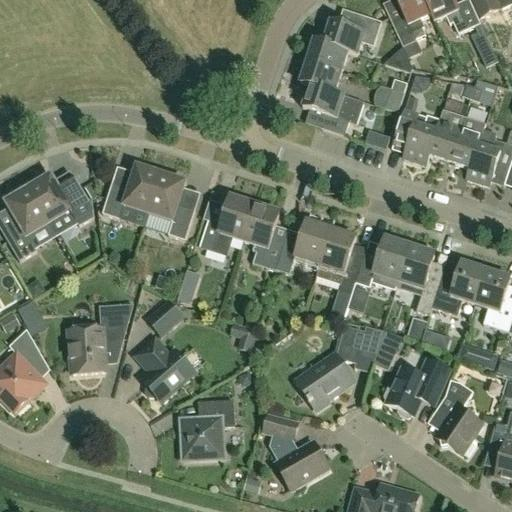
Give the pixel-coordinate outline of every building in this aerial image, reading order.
[(435,25),(423,0),(394,0),(404,20),(391,26),(402,49),(408,59),(422,53),(416,43),(426,39),(423,32),(425,31),(421,23),(431,18),(435,25)] [(423,0),(435,25),(446,20),(450,28),(453,27),(459,38),(474,28),(477,34),(471,36),(487,68),(498,63),(469,3),(456,8),(451,0),(423,0)] [(511,6),(511,1),(511,0),(468,0),(479,22),(511,6)] [(313,37),(311,43),(358,59),(362,47),(374,50),(381,22),(342,10),(341,19),(330,18),(328,25),(325,36),(313,37)] [(358,59),(311,43),(304,64),(342,76),(348,56),(358,59)] [(402,49),(383,65),(411,74),(412,68),(408,59),(402,49)] [(335,96),(342,76),(304,64),(301,86),(364,106),(365,106),(335,96)] [(405,96),(407,88),(395,84),(393,92),(405,96)] [(357,129),(364,106),(301,86),(300,87),(310,90),(303,112),(326,119),(321,132),(345,140),(349,126),(357,129)] [(398,117),(405,96),(393,92),(392,93),(382,90),(380,91),(378,94),(376,98),(375,102),(375,106),(376,109),(398,117)] [(437,135),(436,135),(423,131),(427,121),(414,117),(419,104),(409,101),(392,153),(405,157),(404,162),(426,170),(430,159),(429,159),(437,135)] [(450,166),(464,122),(442,115),(436,135),(437,135),(429,159),(430,159),(450,166)] [(478,149),(484,133),(483,133),(485,129),(464,122),(450,166),(470,173),(471,173),(478,149)] [(390,139),(370,131),(365,144),(386,151),(390,139)] [(510,173),(511,167),(511,150),(495,145),(497,138),(484,133),(478,149),(471,173),(470,173),(467,183),(490,190),(496,170),(509,174),(510,172),(510,173)] [(149,217),(163,174),(149,169),(148,173),(137,170),(130,193),(113,187),(103,217),(120,223),(125,209),(149,217)] [(178,179),(163,174),(149,217),(174,225),(169,239),(186,245),(196,214),(180,209),(187,186),(177,183),(178,179)] [(39,182),(27,189),(50,228),(71,215),(80,230),(94,222),(93,214),(80,192),(67,200),(63,199),(51,180),(41,186),(39,182)] [(50,228),(27,189),(15,197),(17,200),(6,206),(18,226),(17,230),(4,238),(20,266),(37,255),(28,240),(50,228)] [(233,242),(244,245),(255,210),(246,207),(247,203),(236,200),(234,203),(231,202),(227,215),(214,211),(201,251),(223,258),(227,247),(231,248),(233,242)] [(276,274),(289,234),(276,229),(280,218),(255,210),(244,245),(255,249),(253,255),(257,256),(253,268),(276,275),(276,274)] [(321,269),(332,233),(307,225),(303,238),(289,234),(276,274),(290,278),(295,260),(321,269)] [(353,298),(367,253),(354,248),(357,241),(332,233),(321,269),(317,280),(341,288),(339,294),(353,298)] [(398,292),(411,251),(385,242),(383,250),(370,245),(367,253),(353,298),(357,287),(370,291),(372,284),(398,292)] [(430,319),(446,269),(433,264),(435,259),(411,251),(398,292),(421,300),(417,315),(430,319)] [(476,308),(487,274),(462,266),(460,273),(446,269),(430,319),(432,312),(458,320),(463,304),(476,308)] [(509,336),(511,325),(511,289),(510,289),(511,282),(487,274),(476,308),(489,312),(484,328),(509,336)] [(169,306),(149,325),(162,340),(183,321),(169,306)] [(69,335),(73,379),(107,377),(104,345),(125,344),(122,310),(100,311),(102,333),(69,335)] [(367,331),(365,335),(347,331),(343,347),(338,362),(336,358),(297,385),(317,415),(330,406),(328,403),(354,385),(343,368),(348,365),(355,367),(354,373),(372,377),(383,335),(367,331)] [(0,375),(0,377),(3,380),(0,382),(0,401),(9,411),(12,413),(14,415),(18,415),(21,414),(23,412),(42,393),(44,390),(44,388),(42,385),(30,372),(42,360),(28,334),(10,351),(17,359),(0,375)] [(156,344),(137,361),(151,378),(143,385),(148,391),(147,393),(146,398),(150,402),(155,402),(156,400),(162,407),(195,377),(176,356),(171,361),(156,344)] [(420,379),(402,371),(386,408),(414,420),(421,404),(434,410),(450,373),(427,363),(420,379)] [(483,429),(462,414),(474,397),(461,388),(451,385),(447,400),(428,428),(440,436),(436,441),(463,459),(483,429)] [(205,422),(181,424),(183,465),(225,463),(223,432),(235,431),(234,405),(204,406),(205,422)] [(313,446),(298,454),(292,444),(294,445),(299,427),(268,419),(262,437),(273,440),(270,451),(278,464),(275,466),(292,495),(329,473),(313,446)] [(511,436),(508,435),(509,430),(497,427),(485,469),(498,473),(496,480),(511,485),(511,436)] [(415,511),(418,499),(380,489),(377,499),(355,493),(349,511),(415,511)]
